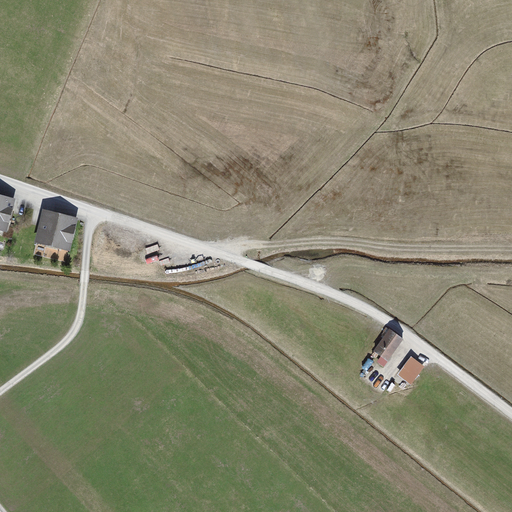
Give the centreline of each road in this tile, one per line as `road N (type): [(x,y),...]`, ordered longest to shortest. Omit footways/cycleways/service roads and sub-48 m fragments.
road 1 (track): [(213,252),(92,211),(77,326),(0,393)]
road 2 (track): [(511,412),(343,296),(213,252)]
road 3 (track): [(511,244),(292,239),(228,243),(213,252)]
